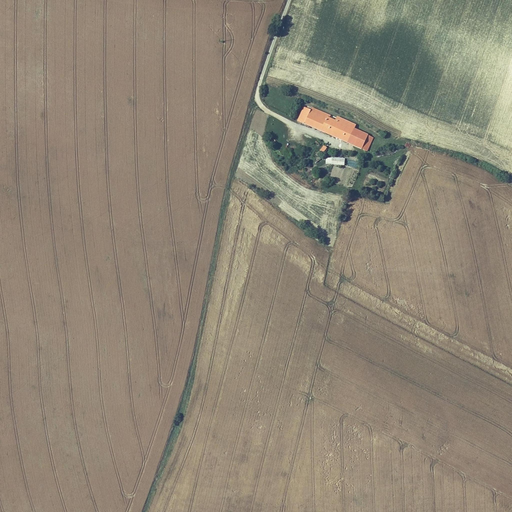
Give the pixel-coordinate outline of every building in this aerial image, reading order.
[(298,120),(305,123),(311,109),(304,105),(298,120)] [(311,109),(327,116),(330,117),(332,114),(313,105),(311,109)] [(311,109),(305,123),(321,130),(327,116),(311,109)] [(327,116),(321,130),(349,143),(356,129),(351,127),(352,123),(339,117),(337,120),(330,117),(327,116)] [(356,129),(349,143),(367,151),(373,137),(356,129)]
